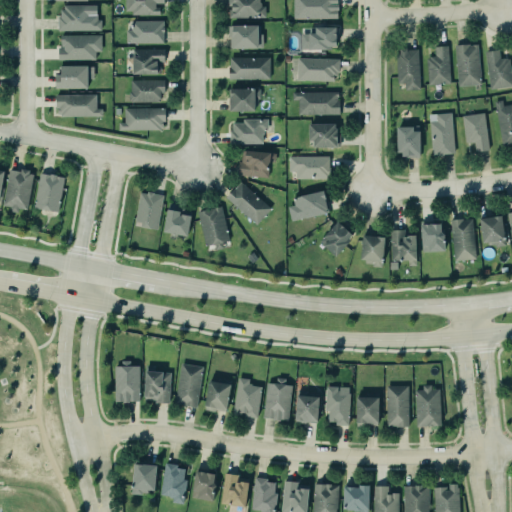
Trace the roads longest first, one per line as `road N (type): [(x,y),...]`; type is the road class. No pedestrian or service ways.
road 1 (tertiary): [(70,296),(336,340),(511,332)]
road 2 (residential): [(511,448),(384,458),(165,432),(72,440)]
road 3 (residential): [(94,149),(62,353),(89,511)]
road 4 (residential): [(104,511),(84,373),(118,154)]
road 5 (tertiary): [(464,305),(292,304),(155,278)]
road 6 (residential): [(496,511),(481,335),(464,305)]
road 7 (residential): [(464,305),(459,337),(479,511)]
road 8 (residential): [(197,170),(0,130)]
road 9 (residential): [(368,189),(368,0)]
road 10 (residential): [(193,0),(197,170)]
road 11 (residential): [(511,177),(368,189)]
road 12 (residential): [(504,7),(368,16)]
road 13 (residential): [(22,0),(23,135)]
